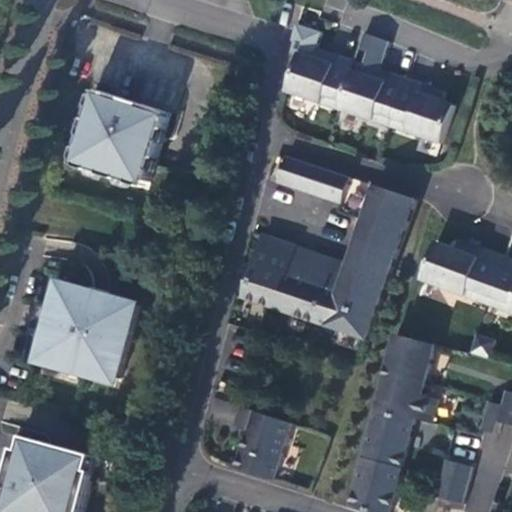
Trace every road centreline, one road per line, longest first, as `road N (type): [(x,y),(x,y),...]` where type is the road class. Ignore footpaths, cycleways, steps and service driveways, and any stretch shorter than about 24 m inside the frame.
road 1 (residential): [(184,472),(269,138)]
road 2 (residential): [(269,138),(284,52),(273,37),(153,0)]
road 3 (residential): [(460,195),(269,138)]
road 4 (residential): [(0,142),(40,0)]
road 5 (residential): [(184,472),(308,511)]
